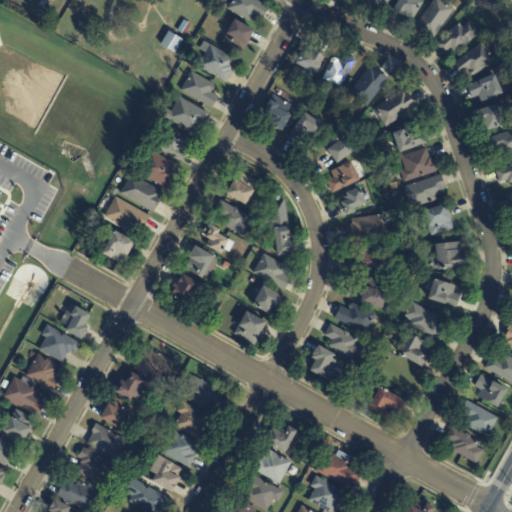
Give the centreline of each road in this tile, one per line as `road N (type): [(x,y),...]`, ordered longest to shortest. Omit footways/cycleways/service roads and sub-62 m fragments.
road 1 (residential): [(374,511),(485,312),(495,265),(444,101),(430,80),(384,44),(300,0)]
road 2 (residential): [(16,511),(302,1)]
road 3 (residential): [(500,511),(46,254)]
road 4 (residential): [(228,134),(296,185),(321,258),(312,304),(195,511)]
